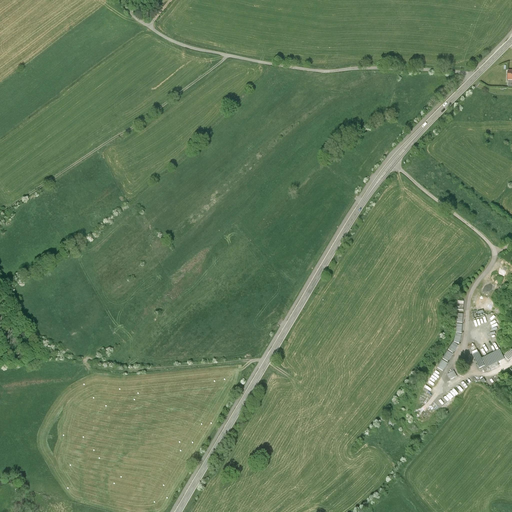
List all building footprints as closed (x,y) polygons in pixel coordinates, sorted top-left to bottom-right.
[(458,346),(453,343),(449,351),(454,354),(458,346)] [(505,358),(500,348),(482,357),(486,365),(487,367),(505,358)] [(486,365),(482,357),(479,351),(473,354),(480,368),(486,365)] [(453,355),(448,352),(444,360),(448,362),(453,355)] [(427,385),(433,388),(439,374),(433,372),(427,385)]
